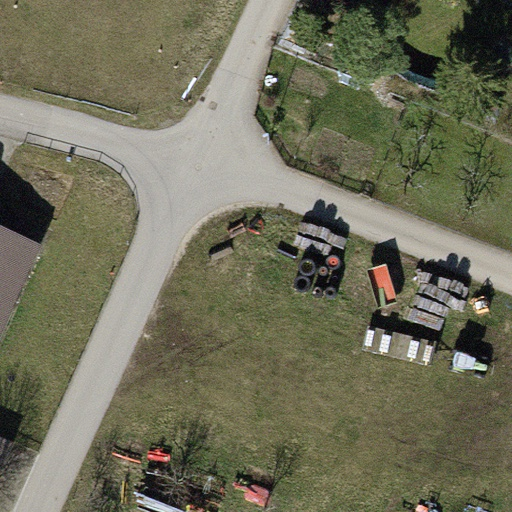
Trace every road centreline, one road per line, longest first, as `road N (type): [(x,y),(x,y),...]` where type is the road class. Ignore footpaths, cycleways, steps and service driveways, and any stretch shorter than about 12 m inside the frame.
road 1 (residential): [(32,511),(206,161)]
road 2 (residential): [(206,161),(511,275)]
road 3 (track): [(0,104),(206,161)]
road 4 (residential): [(206,161),(280,0)]
